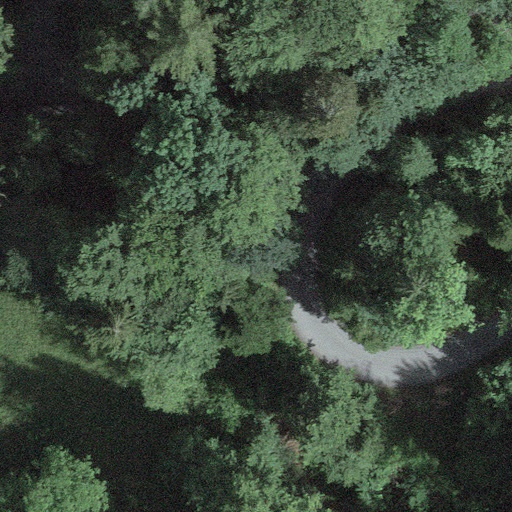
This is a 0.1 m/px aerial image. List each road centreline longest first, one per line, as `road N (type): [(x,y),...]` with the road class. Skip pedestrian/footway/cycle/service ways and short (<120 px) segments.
road 1 (residential): [(511,74),(405,113),(359,142),(323,185),(304,238),(304,289),(324,337),(351,359),(378,367),(409,362),(511,317)]
road 2 (unknown): [(506,76),(470,25),(310,28)]
